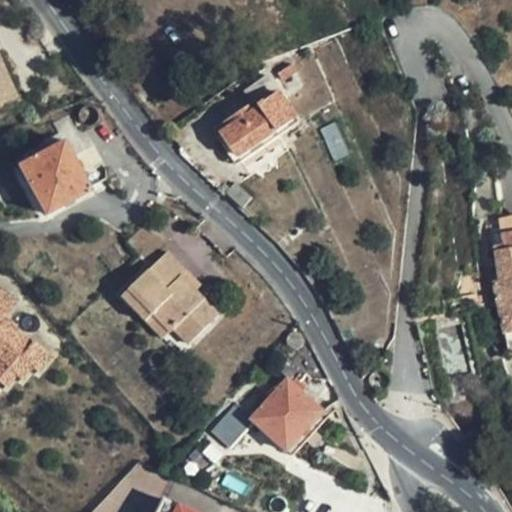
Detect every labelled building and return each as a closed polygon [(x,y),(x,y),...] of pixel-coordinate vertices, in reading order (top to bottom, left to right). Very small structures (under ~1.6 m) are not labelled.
[(0,107),(26,93),(5,54),(0,56),(0,107)] [(281,80),(295,72),(291,66),(277,74),(281,80)] [(299,118),(281,94),(272,78),(248,94),(256,107),(211,137),(214,142),(219,139),(234,162),(299,118)] [(303,124),(299,118),(234,162),(238,167),(303,124)] [(107,166),(83,126),(31,154),(34,159),(20,168),(47,217),(93,191),(92,189),(109,179),(107,166)] [(511,283),(499,285),(510,353),(511,352),(511,218),(499,221),(511,281),(511,283)] [(123,300),(147,325),(155,317),(171,336),(176,331),(191,346),(220,317),(183,278),(187,273),(171,254),(123,300)] [(12,327),(4,321),(19,299),(0,286),(0,356),(4,359),(0,364),(0,378),(9,385),(19,370),(28,377),(37,364),(41,367),(53,350),(35,337),(34,339),(14,325),(12,327)] [(488,286),(478,287),(481,315),(491,314),(488,286)] [(155,317),(147,325),(164,343),(171,336),(155,317)] [(289,454),(325,414),(291,382),(255,421),(239,404),(213,433),(232,450),(254,424),(289,454)] [(330,418),(325,414),(289,454),(295,459),(330,418)] [(187,511),(167,502),(161,511),(187,511)]
